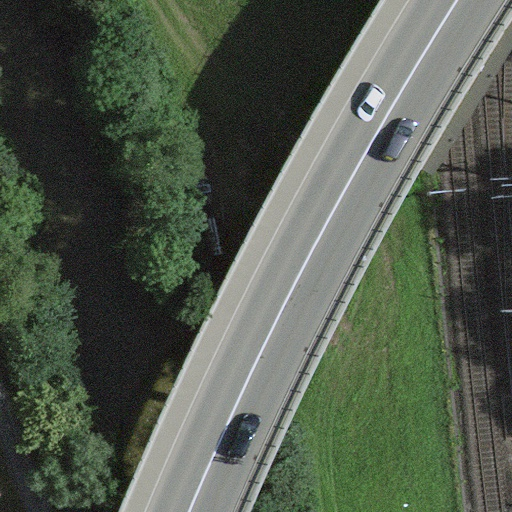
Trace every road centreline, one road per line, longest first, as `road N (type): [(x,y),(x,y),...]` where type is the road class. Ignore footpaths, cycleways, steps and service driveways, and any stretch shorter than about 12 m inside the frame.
road 1 (primary): [(466,0),(323,234),(190,511)]
road 2 (track): [(48,511),(0,385)]
